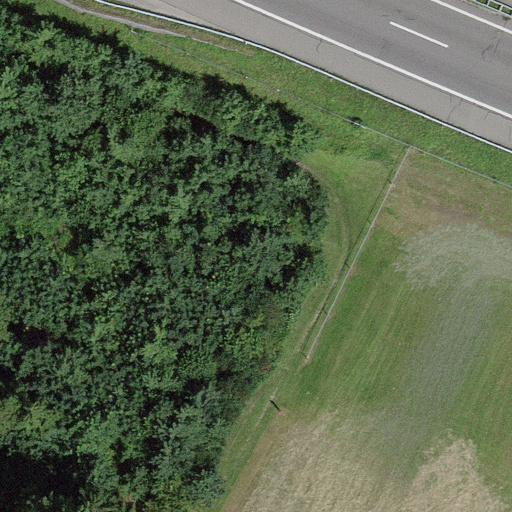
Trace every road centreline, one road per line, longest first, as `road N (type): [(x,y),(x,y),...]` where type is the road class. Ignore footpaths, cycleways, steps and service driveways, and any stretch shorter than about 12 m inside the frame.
road 1 (track): [(24,0),(382,158),(397,188),(263,459),(226,511)]
road 2 (motorway): [(333,0),(511,75)]
